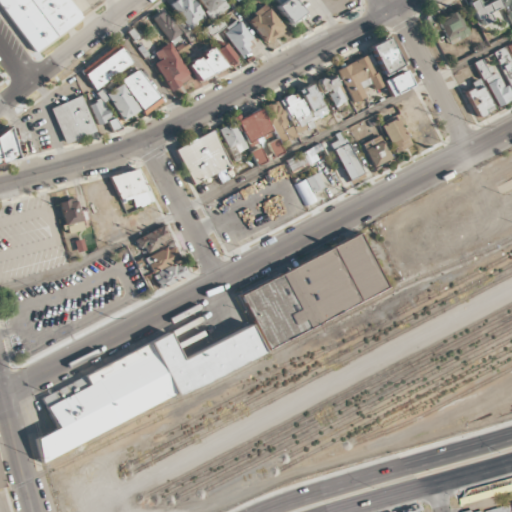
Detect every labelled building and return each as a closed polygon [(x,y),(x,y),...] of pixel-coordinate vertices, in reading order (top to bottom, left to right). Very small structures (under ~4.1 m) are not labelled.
[(0,0),(0,7),(32,53),(82,19),(68,0),(0,0)] [(189,29),(205,16),(191,0),(175,0),(169,5),(189,29)] [(228,7),(222,0),(197,0),(211,19),(228,7)] [(293,0),(276,0),(279,4),(277,6),(289,25),(304,16),(293,0)] [(492,21),(489,14),(501,7),(497,0),(495,0),(480,8),(476,0),(475,0),(468,3),(476,18),(479,17),(483,25),(492,21)] [(511,0),(498,0),(511,25),(511,24),(511,0)] [(247,19),(268,44),(285,30),(264,5),(247,19)] [(182,38),(164,11),(152,18),(170,46),(182,38)] [(449,45),(469,35),(457,11),(437,21),(449,45)] [(240,57),(250,49),(246,43),(251,39),(238,20),(222,32),(240,57)] [(369,46),(381,77),(401,69),(388,38),(369,46)] [(132,62),(117,43),(81,73),(96,91),(132,62)] [(153,52),(158,61),(153,64),(169,91),(190,79),(169,43),(153,52)] [(237,60),(225,43),(217,50),(228,66),(237,60)] [(202,56),(188,64),(197,82),(224,68),(213,47),(201,53),(202,56)] [(511,56),(510,58),(505,47),(496,51),(511,91),(511,56)] [(336,70),(352,104),(365,97),(361,89),(371,84),(374,90),(381,87),(366,55),(336,70)] [(488,75),(482,59),(476,62),(495,107),(511,100),(498,71),(488,75)] [(162,103),(138,69),(121,81),(145,115),(162,103)] [(383,81),(391,96),(411,85),(403,70),(383,81)] [(316,83),(321,94),(326,92),(333,107),(345,101),(334,76),(316,83)] [(99,96),(104,103),(109,100),(123,121),(139,110),(121,82),(99,96)] [(465,91),(478,118),(493,110),(480,83),(465,91)] [(287,116),(293,114),(300,132),(312,128),(298,92),(280,100),(287,116)] [(50,108),(64,145),(96,132),(81,95),(50,108)] [(90,104),(97,126),(109,122),(112,131),(115,130),(105,99),(90,104)] [(293,139),(279,100),(264,106),(278,144),(293,139)] [(219,129),(232,158),(248,150),(245,143),(270,131),(259,108),(232,121),(232,123),(219,129)] [(393,153),(410,146),(399,118),(381,125),(393,153)] [(0,132),(7,127),(16,158),(0,162),(0,132)] [(192,184),(229,167),(213,131),(175,148),(192,184)] [(373,167),(390,159),(379,136),(361,144),(373,167)] [(347,139),(333,145),(347,180),(361,175),(347,139)] [(317,161),(312,149),(285,160),(290,172),(317,161)] [(152,201),(137,167),(109,179),(120,203),(130,199),(135,209),(152,201)] [(322,188),(317,174),(295,182),(303,206),(315,202),(312,192),(322,188)] [(81,231),(76,199),(59,201),(64,233),(81,231)] [(133,240),(140,254),(170,241),(163,226),(133,240)] [(384,287),(356,233),(237,295),(265,349),(384,287)] [(179,260),(171,245),(144,259),(151,274),(179,260)] [(159,288),(188,276),(181,262),(153,274),(159,288)] [(166,334),(39,397),(55,428),(34,439),(40,463),(262,352),(248,325),(179,360),(166,334)] [(467,511),(511,511),(511,499),(511,500),(511,499),(511,504),(485,511),(485,508),(467,511)]
